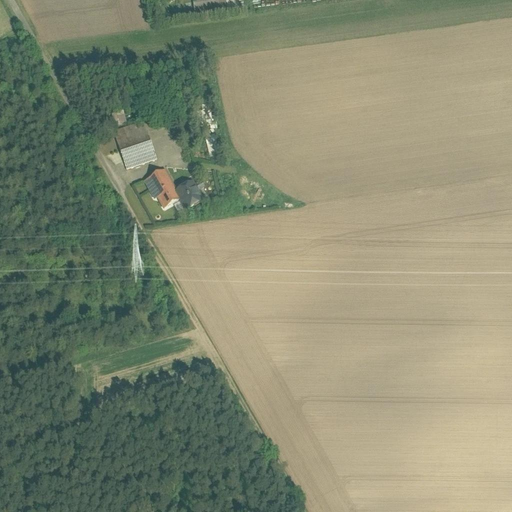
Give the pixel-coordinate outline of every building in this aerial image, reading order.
[(225,0),(227,12),(236,11),(235,0),(225,0)] [(123,112),(107,115),(109,128),(125,124),(123,112)] [(119,153),(123,171),(153,163),(143,123),(112,132),(118,153),(119,153)] [(166,173),(145,184),(162,213),(182,201),(166,173)] [(207,205),(195,184),(180,193),(191,214),(207,205)]
